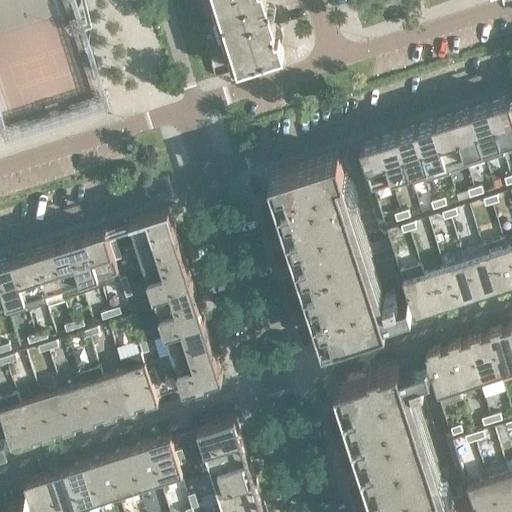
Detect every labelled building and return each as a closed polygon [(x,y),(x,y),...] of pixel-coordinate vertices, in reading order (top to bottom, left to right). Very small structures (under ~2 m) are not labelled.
[(216,0),(223,20),(269,5),(267,0),(216,0)] [(279,37),(283,36),(283,33),(281,26),(279,23),(275,25),(269,5),(223,20),(238,67),(284,52),(279,37)] [(511,93),(509,94),(511,102),(511,122),(498,127),(480,133),(462,138),(443,144),(425,150),(407,156),(389,162),(369,168),(406,285),(428,278),(449,271),(469,265),(490,258),(511,251),(511,250),(511,93)] [(511,102),(509,94),(490,100),(502,137),(511,134),(511,102)] [(502,137),(490,100),(471,106),(486,153),(505,147),(502,137)] [(486,153),(471,106),(453,112),(465,149),(468,159),(486,153)] [(465,149),(453,112),(435,118),(447,155),(465,149)] [(447,155),(435,118),(417,124),(429,161),(447,155)] [(432,171),(429,161),(417,124),(398,130),(410,167),(413,176),(432,171)] [(410,167),(398,130),(380,136),(392,173),(410,167)] [(392,173),(380,136),(360,142),(369,168),(372,179),(392,173)] [(345,171),(345,170),(338,149),(282,167),(282,169),(275,171),(279,184),(286,182),(290,196),(283,198),(288,212),(294,209),(299,223),(292,226),(296,239),(303,237),(308,251),(301,253),(305,266),(312,264),(317,278),(310,280),(314,294),(321,292),(325,306),(319,308),(323,321),(330,318),(335,336),(387,319),(387,318),(414,310),(406,285),(384,292),(387,299),(386,299),(345,171)] [(169,204),(130,216),(136,236),(175,223),(169,204)] [(184,384),(130,216),(107,224),(115,249),(0,286),(0,401),(4,414),(150,367),(158,392),(184,384)] [(181,242),(175,223),(136,236),(142,254),(181,242)] [(115,249),(107,224),(88,230),(104,279),(123,273),(115,249)] [(104,279),(88,230),(70,236),(86,285),(104,279)] [(86,285),(70,236),(51,242),(64,281),(67,291),(86,285)] [(511,279),(511,255),(507,240),(486,247),(498,284),(511,279)] [(64,281),(51,242),(33,248),(46,286),(64,281)] [(187,260),(181,242),(142,254),(148,273),(187,260)] [(498,284),(486,247),(466,253),(478,290),(498,284)] [(46,286),(33,248),(15,253),(31,303),(49,297),(46,286)] [(478,290),(466,253),(445,260),(457,297),(478,290)] [(193,279),(187,260),(148,273),(154,291),(193,279)] [(457,297),(445,260),(425,267),(428,278),(436,303),(457,297)] [(436,303),(428,278),(425,267),(403,274),(406,285),(414,310),(415,310),(436,303)] [(199,297),(193,279),(154,291),(160,310),(199,297)] [(205,316),(199,297),(160,310),(166,328),(205,316)] [(211,334),(205,316),(166,328),(172,347),(211,334)] [(511,364),(511,330),(509,322),(503,324),(502,321),(489,325),(490,328),(489,329),(501,368),(511,364)] [(501,368),(489,329),(482,331),(481,328),(469,332),(470,335),(468,335),(481,374),(501,368)] [(217,353),(211,334),(172,347),(178,365),(217,353)] [(481,374),(468,335),(462,337),(461,334),(448,338),(449,341),(448,342),(460,381),(481,374)] [(460,381),(448,342),(441,344),(440,341),(428,345),(429,348),(426,349),(433,373),(434,374),(441,397),(463,390),(460,381)] [(122,350),(125,361),(138,400),(146,397),(147,400),(159,396),(158,393),(159,393),(158,392),(150,367),(143,343),(122,350)] [(452,504),(412,379),(412,380),(433,373),(426,349),(399,358),(383,363),(382,360),(369,364),(370,367),(341,376),(346,391),(351,389),(356,403),(350,405),(355,418),(360,416),(365,430),(359,432),(363,446),(369,444),(374,458),(368,459),(372,473),(378,471),(382,485),(377,487),(381,500),(387,499),(391,511),(458,511),(455,502),(452,504)] [(511,349),(497,354),(476,361),(456,367),(434,374),(472,492),(494,485),(511,479),(511,349)] [(209,377),(223,372),(217,353),(178,365),(184,385),(197,380),(198,383),(210,379),(209,377)] [(118,409),(117,406),(105,367),(102,357),(81,363),(84,374),(97,413),(105,410),(105,413),(118,409)] [(139,403),(138,400),(125,361),(105,367),(117,406),(125,404),(126,407),(139,403)] [(97,413),(84,374),(64,381),(76,420),(84,417),(85,420),(97,416),(97,413)] [(77,422),(76,420),(64,381),(43,387),(55,426),(63,424),(64,427),(77,422)] [(35,433),(23,394),(19,383),(0,389),(0,401),(4,414),(5,416),(12,440),(22,437),(23,440),(36,436),(35,433)] [(56,429),(55,426),(43,387),(23,394),(35,433),(43,430),(44,433),(56,429)] [(198,422),(199,423),(205,444),(242,432),(235,410),(198,422)] [(0,443),(12,440),(5,416),(0,417),(0,443)] [(227,511),(225,506),(219,486),(212,465),(205,444),(199,423),(172,432),(180,456),(158,463),(137,470),(117,477),(96,483),(76,490),(55,497),(33,504),(35,511),(227,511)] [(179,453),(172,432),(171,431),(150,438),(162,475),(183,468),(181,459),(180,456),(179,453)] [(249,453),(242,432),(205,444),(212,465),(249,453)] [(162,475),(150,438),(129,444),(141,481),(162,475)] [(141,481),(129,444),(108,451),(120,488),(141,481)] [(120,488),(108,451),(88,458),(100,495),(120,488)] [(256,474),(249,453),(212,465),(219,485),(256,474)] [(100,495),(88,458),(67,464),(79,501),(100,495)] [(79,501),(67,464),(47,471),(59,508),(79,501)] [(511,471),(510,465),(489,471),(502,510),(503,510),(504,511),(506,511),(511,510),(511,471)] [(45,511),(59,508),(47,471),(25,478),(25,479),(33,504),(35,511),(45,511)] [(497,511),(502,510),(489,471),(467,479),(472,492),(478,511),(497,511)] [(262,494),(256,474),(219,485),(225,506),(262,494)] [(11,511),(9,503),(11,511),(33,504),(25,479),(0,487),(0,511),(11,511)] [(268,511),(262,494),(225,506),(227,511),(268,511)]
